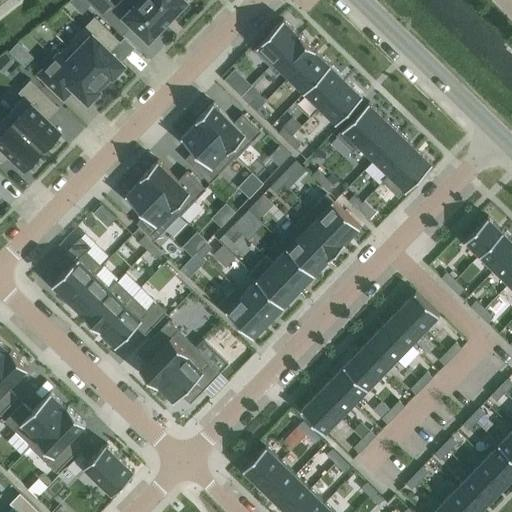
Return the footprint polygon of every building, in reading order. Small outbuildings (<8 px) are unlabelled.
[(87,0),(123,35),(133,24),(149,39),(163,24),(164,25),(172,16),(186,1),(185,0),(139,0),(133,6),(126,0),(120,0),(115,5),(110,0),(87,0)] [(67,45),(104,81),(111,74),(113,76),(125,64),(110,50),(120,41),(94,16),(67,45)] [(283,18),(254,49),(270,65),(273,61),(300,34),(299,34),(283,18)] [(246,50),(260,38),(249,26),(235,39),(246,50)] [(300,34),(273,61),(289,76),(315,49),(300,34)] [(98,88),(104,81),(67,45),(39,73),(64,97),(73,87),(88,102),(100,90),(98,88)] [(315,49),(289,76),(304,91),(331,64),(316,49),(315,49)] [(331,64),(304,91),(320,106),(346,79),(331,64)] [(7,114),(43,149),(61,130),(44,114),(55,103),(30,79),(18,91),(24,97),(7,114)] [(346,79),(320,106),(336,122),(362,95),(346,79)] [(246,90),(241,96),(249,104),(255,98),(246,90)] [(369,101),(336,135),(352,151),(359,144),(385,117),(369,101)] [(213,102),(197,119),(236,157),(261,131),(243,113),(234,122),(213,102)] [(262,105),(256,110),(265,119),(270,113),(262,105)] [(80,123),(98,143),(113,129),(96,110),(80,123)] [(24,168),(43,149),(7,114),(0,121),(0,152),(4,149),(24,168)] [(385,117),(359,144),(374,159),(401,132),(385,117)] [(197,120),(181,136),(201,156),(193,165),(210,182),(235,157),(235,158),(236,157),(197,119),(196,119),(197,120)] [(284,126),(278,132),(287,140),(293,135),(284,126)] [(401,132),(374,159),(390,174),(416,147),(401,132)] [(293,135),(287,140),(296,149),(301,143),(293,135)] [(390,174),(383,181),(399,196),(432,162),(416,147),(390,174)] [(158,159),(141,176),(180,214),(206,188),(187,170),(178,179),(158,159)] [(287,169),(278,178),(284,184),(292,175),(287,169)] [(317,169),(312,175),(321,183),(326,178),(317,169)] [(252,172),(238,186),(249,197),(263,183),(252,172)] [(141,178),(126,194),(146,213),(137,222),(155,239),(179,214),(180,215),(180,214),(141,176),(141,177),(141,178)] [(278,178),(270,186),(276,192),(284,184),(278,178)] [(326,178),(321,183),(329,192),(335,186),(326,178)] [(327,193),(311,209),(344,242),(360,226),(327,193)] [(354,194),(348,200),(357,208),(362,202),(354,194)] [(364,200),(362,202),(357,208),(368,219),(376,211),(364,200)] [(311,209),(295,225),(329,258),(344,242),(311,209)] [(241,216),(233,224),(239,230),(247,221),(241,216)] [(480,254),(503,230),(488,216),(465,240),(480,254)] [(233,224),(225,233),(230,239),(239,230),(233,224)] [(295,225),(280,240),(314,273),(329,258),(295,225)] [(480,254),(494,269),(511,250),(511,239),(503,230),(480,254)] [(144,235),(139,241),(156,258),(162,252),(144,235)] [(73,263),(52,284),(69,299),(102,265),(86,251),(91,246),(81,237),(64,254),(73,263)] [(266,255),(265,256),(299,289),(314,273),(280,240),(279,241),(286,247),(273,261),(266,255)] [(206,242),(198,250),(201,253),(203,256),(212,247),(206,242)] [(224,265),(234,255),(222,244),(213,254),(224,265)] [(198,250),(189,259),(195,265),(203,256),(201,253),(198,250)] [(511,250),(494,269),(509,283),(511,279),(511,250)] [(265,256),(250,271),(284,304),(299,289),(265,256)] [(102,265),(69,299),(84,314),(117,280),(110,287),(96,273),(102,266),(102,265)] [(236,286),(235,287),(269,320),(284,304),(250,271),(249,272),(256,278),(243,293),(236,286)] [(441,277),(450,286),(455,280),(447,271),(441,277)] [(117,280),(84,314),(100,329),(133,295),(117,280)] [(455,280),(450,286),(458,294),(464,288),(455,280)] [(235,287),(219,303),(253,336),(269,320),(235,287)] [(401,305),(425,329),(440,313),(416,290),(401,305)] [(133,295),(100,329),(100,330),(116,345),(136,324),(145,333),(166,312),(156,302),(148,310),(133,295)] [(470,305),(479,314),(485,308),(476,300),(470,305)] [(411,343),(425,329),(401,305),(387,320),(411,343)] [(485,308),(479,314),(487,322),(493,316),(485,308)] [(149,337),(136,351),(146,361),(140,368),(157,385),(157,384),(194,346),(195,345),(169,320),(151,339),(149,337)] [(396,358),(411,343),(387,320),(372,335),(396,358)] [(382,373),(396,358),(372,335),(358,349),(382,373)] [(0,362),(10,352),(0,341),(0,362)] [(447,350),(453,356),(461,347),(455,342),(447,350)] [(194,346),(157,384),(174,400),(181,393),(190,402),(203,389),(220,371),(194,346)] [(344,364),(368,387),(382,373),(358,349),(344,364)] [(444,364),(453,356),(447,350),(439,359),(444,364)] [(10,352),(0,362),(0,413),(17,397),(8,388),(28,367),(11,351),(10,352)] [(354,402),(368,387),(344,364),(330,379),(354,402)] [(419,379),(424,385),(433,376),(427,371),(419,379)] [(511,381),(507,377),(499,386),(505,392),(511,384),(511,381)] [(340,417),(354,402),(330,379),(316,393),(340,417)] [(416,394),(424,385),(419,379),(410,388),(416,394)] [(505,392),(499,386),(491,395),(496,400),(505,392)] [(22,402),(5,420),(31,445),(68,407),(51,391),(31,411),(22,402)] [(325,432),(340,417),(316,393),(301,409),(325,432)] [(390,409),(396,414),(404,406),(398,400),(390,409)] [(31,445),(31,446),(56,471),(74,452),(81,445),(72,437),(86,423),(69,407),(68,407),(31,445)] [(479,407),(470,415),(476,421),(485,412),(479,407)] [(388,423),(396,414),(390,409),(382,417),(388,423)] [(476,421),(470,415),(462,424),(468,430),(476,421)] [(306,434),(312,428),(303,420),(297,425),(306,434)] [(320,436),(312,428),(306,434),(315,442),(320,436)] [(511,428),(499,443),(511,455),(511,428)] [(362,438),(368,444),(376,435),(370,429),(362,438)] [(451,436),(442,445),(448,450),(457,442),(451,436)] [(359,452),(368,444),(362,438),(353,447),(359,452)] [(76,476),(85,467),(113,494),(135,470),(106,443),(89,460),(81,452),(66,466),(76,476)] [(511,455),(499,443),(485,457),(509,481),(511,477),(511,455)] [(243,468),(258,483),(281,459),(266,444),(243,468)] [(448,450),(442,445),(434,453),(440,459),(448,450)] [(335,462),(341,456),(332,448),(327,454),(335,462)] [(350,465),(341,456),(335,462),(344,471),(350,465)] [(485,457),(470,472),(495,495),(509,481),(485,457)] [(281,459),(258,483),(273,497),(296,473),(281,459)] [(422,465),(414,474),(420,480),(428,471),(422,465)] [(470,472),(456,487),(480,510),(495,495),(470,472)] [(288,511),(311,488),(296,473),(273,497),(288,511)] [(420,480),(414,474),(406,483),(411,488),(420,480)] [(370,495),(375,489),(367,481),(361,487),(370,495)] [(478,511),(480,510),(456,487),(442,501),(453,511),(478,511)] [(311,488),(288,511),(315,511),(325,502),(311,488)] [(384,498),(375,489),(370,495),(378,504),(384,498)] [(13,506),(6,511),(36,511),(38,510),(20,492),(10,502),(13,506)] [(453,511),(442,501),(432,511),(453,511)] [(335,511),(325,502),(315,511),(335,511)]
